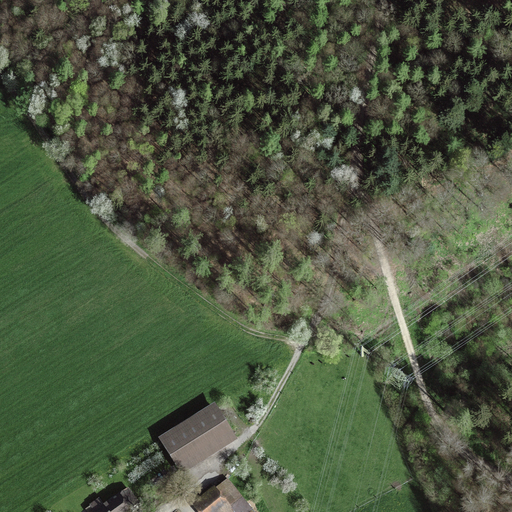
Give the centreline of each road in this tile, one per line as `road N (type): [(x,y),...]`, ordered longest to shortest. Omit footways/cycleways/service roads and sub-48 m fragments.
road 1 (track): [(251,432),(299,349),(351,216),(383,0)]
road 2 (track): [(299,349),(230,321),(106,223),(0,70)]
road 3 (track): [(354,189),(389,267),(429,410),(476,460),(511,480)]
